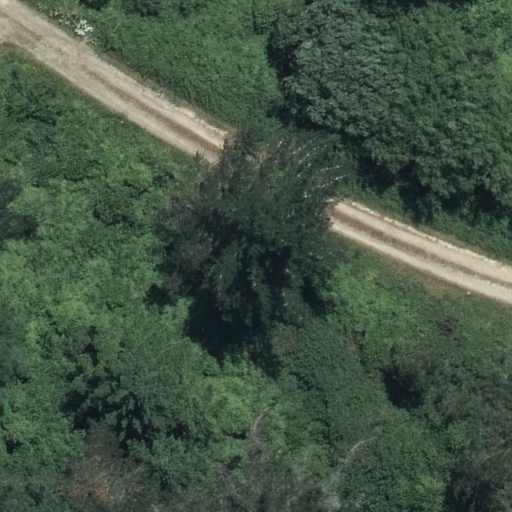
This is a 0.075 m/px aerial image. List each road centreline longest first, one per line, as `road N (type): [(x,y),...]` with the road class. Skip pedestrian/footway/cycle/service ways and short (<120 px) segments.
road 1 (track): [(0,11),(132,96),(398,242),(511,279)]
road 2 (track): [(511,483),(449,340),(443,304),(452,260)]
